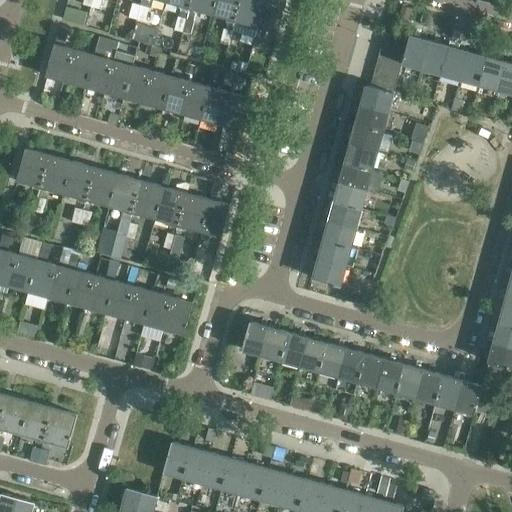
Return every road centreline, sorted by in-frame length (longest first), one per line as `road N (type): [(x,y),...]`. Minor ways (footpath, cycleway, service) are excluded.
road 1 (residential): [(270,291),(461,344),(511,167)]
road 2 (residential): [(299,189),(0,102)]
road 3 (residential): [(464,471),(201,396)]
road 4 (residential): [(299,189),(352,0)]
road 5 (residential): [(201,396),(232,292),(270,291)]
road 6 (residential): [(117,375),(0,343)]
